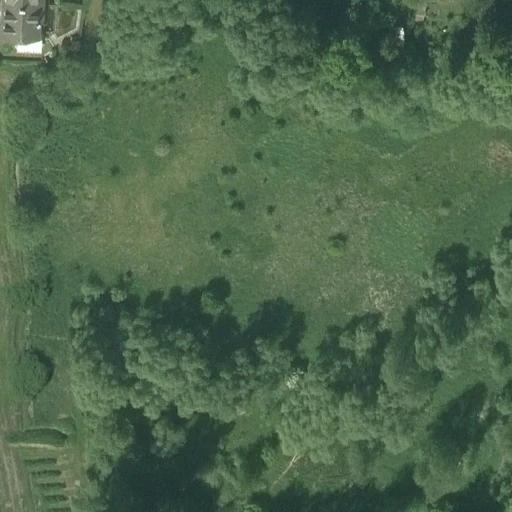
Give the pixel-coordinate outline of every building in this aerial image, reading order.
[(65,23),(65,0),(13,0),(13,21),(65,23)] [(511,15),(499,14),(495,46),(511,48),(511,15)] [(53,50),(59,50),(60,37),(24,36),(24,47),(53,48),(53,50)] [(24,47),(17,47),(11,52),(11,63),(14,66),(15,66),(15,76),(18,80),(38,80),(52,81),(53,50),(53,48),(24,47)] [(38,91),(17,90),(14,93),(14,99),(9,103),(9,113),(48,114),(49,96),(49,94),(52,94),(52,81),(38,80),(38,91)] [(38,80),(18,80),(17,90),(38,91),(38,80)]
